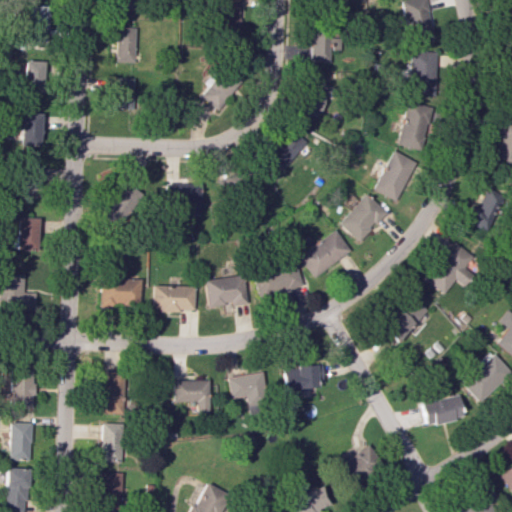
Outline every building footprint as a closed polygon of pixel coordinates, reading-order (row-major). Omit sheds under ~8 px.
[(114,8),(114,0),(134,0),(134,8),(114,8)] [(215,0),(214,34),(238,35),(239,18),(237,18),(237,0),(215,0)] [(399,0),(408,43),(432,38),(424,0),(399,0)] [(497,30),(493,6),(511,3),(511,32),(501,34),(501,29),(497,30)] [(23,4),(21,39),(41,40),(44,5),(23,4)] [(309,61),(311,24),(330,24),(330,37),(339,37),(339,50),(328,50),(328,61),(309,61)] [(113,61),(114,27),(133,28),(131,62),(113,61)] [(409,51),(434,52),(432,95),(407,93),(409,51)] [(21,90),(40,91),(41,61),(22,60),(21,90)] [(197,95),(214,109),(240,79),(223,64),(197,95)] [(110,108),(112,77),(131,78),(130,109),(110,108)] [(307,77),(326,83),(318,111),(315,110),(314,116),(299,112),(300,106),(298,106),(307,77)] [(393,143),(405,102),(428,109),(416,150),(393,143)] [(37,145),(38,113),(19,112),(18,144),(37,145)] [(511,166),(493,162),(500,136),(497,136),(502,119),(511,122),(511,166)] [(264,157),(279,169),(303,140),(288,127),(264,157)] [(370,188),(391,149),(414,162),(393,201),(370,188)] [(19,166),(40,166),(38,196),(9,195),(9,183),(18,184),(19,166)] [(221,177),(228,196),(256,185),(249,169),(239,173),(238,170),(221,177)] [(115,227),(100,217),(112,198),(111,197),(121,181),(138,193),(115,227)] [(163,205),(163,183),(198,184),(198,214),(185,214),(185,205),(163,205)] [(461,218),(482,228),(499,192),(482,185),(473,205),(468,203),(461,218)] [(336,223),(361,194),(383,213),(373,224),(371,222),(356,240),(336,223)] [(15,235),(15,217),(34,217),(33,250),(15,249),(15,247),(7,247),(8,235),(15,235)] [(311,277),(347,249),(331,228),(295,256),(311,277)] [(422,278),(451,240),(472,256),(463,267),(471,274),(463,285),(454,278),(442,294),(422,278)] [(292,261),(300,284),(259,299),(251,275),(292,261)] [(0,274),(0,308),(32,309),(32,292),(20,292),(21,274),(0,274)] [(203,307),(200,279),(241,274),(244,302),(229,304),(227,301),(221,302),(221,305),(203,307)] [(97,305),(98,277),(137,278),(137,302),(111,301),(111,306),(97,305)] [(149,308),(149,284),(192,285),(191,309),(177,309),(177,311),(158,311),(158,308),(149,308)] [(395,342),(424,309),(407,295),(378,327),(395,342)] [(511,355),(494,342),(511,318),(511,355)] [(459,384),(477,403),(509,372),(491,354),(490,355),(487,352),(460,377),(463,380),(459,384)] [(282,389),(290,388),(290,394),(299,393),(299,386),(321,385),(320,365),(280,367),(282,389)] [(8,408),(32,407),(31,369),(7,369),(8,408)] [(98,413),(119,414),(120,371),(99,371),(98,413)] [(224,376),(226,398),(243,396),(244,408),(263,406),(260,372),(224,376)] [(206,379),(170,380),(171,402),(189,402),(189,413),(206,412),(206,379)] [(423,424),(417,403),(455,394),(460,415),(452,417),(453,420),(432,425),(431,422),(423,424)] [(28,422),(6,422),(5,459),(27,460),(28,422)] [(119,462),(119,423),(98,422),(98,462),(119,462)] [(379,465),(366,444),(339,461),(353,482),(379,465)] [(511,495),(497,475),(511,464),(511,495)] [(22,511),(24,468),(3,467),(0,511),(22,511)] [(117,511),(118,472),(97,471),(95,511),(117,511)] [(216,511),(226,492),(202,481),(187,511),(216,511)] [(449,511),(493,511),(488,504),(496,500),(486,483),(471,492),(475,498),(449,511)] [(327,504),(319,485),(285,500),(289,511),(314,511),(313,510),(327,504)]
